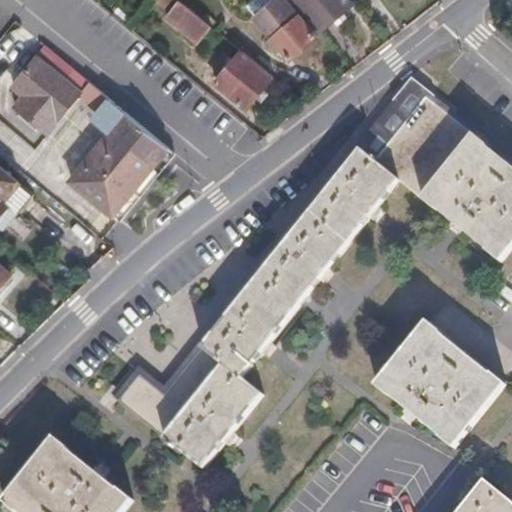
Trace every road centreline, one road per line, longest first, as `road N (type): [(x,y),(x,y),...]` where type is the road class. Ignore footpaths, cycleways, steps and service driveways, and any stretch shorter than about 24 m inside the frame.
road 1 (residential): [(0,397),(156,248),(459,13)]
road 2 (residential): [(432,511),(452,485),(392,441),(335,511)]
